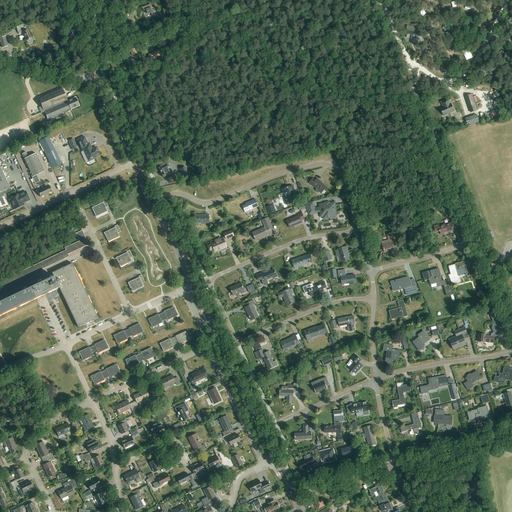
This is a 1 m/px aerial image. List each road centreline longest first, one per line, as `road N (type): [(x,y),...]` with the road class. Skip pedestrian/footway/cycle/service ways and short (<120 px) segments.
road 1 (residential): [(153,202),(179,193),(206,203),(322,163),(339,171),(357,229)]
road 2 (residential): [(209,281),(238,340),(321,306),(374,299)]
road 3 (secondary): [(275,459),(192,285)]
road 4 (unclassified): [(474,238),(412,90)]
road 5 (residential): [(209,281),(294,242),(357,229)]
road 6 (residential): [(135,162),(0,226)]
road 7 (track): [(408,63),(441,81),(463,76),(506,0)]
road 8 (residential): [(376,380),(511,352)]
road 9 (residential): [(92,401),(210,345)]
road 10 (residential): [(263,464),(210,345)]
road 11 (unclassified): [(395,466),(511,435)]
